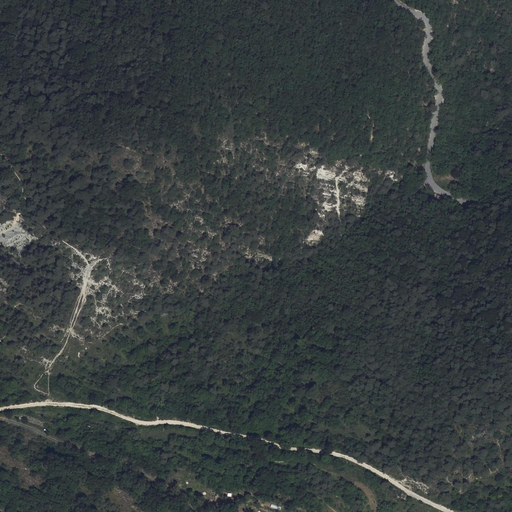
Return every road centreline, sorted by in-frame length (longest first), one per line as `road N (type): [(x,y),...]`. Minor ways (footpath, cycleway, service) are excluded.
road 1 (track): [(447,511),(331,454),(75,405),(0,408)]
road 2 (unclassified): [(394,0),(429,30),(426,56),(439,99),(427,162),(431,184),(476,202),(511,191)]
